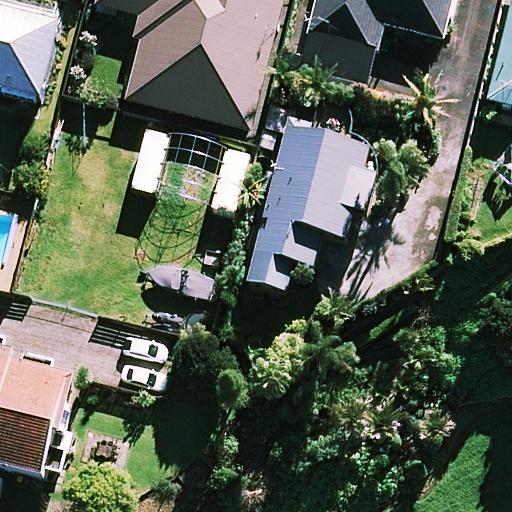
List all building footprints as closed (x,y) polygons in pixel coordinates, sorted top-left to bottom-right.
[(288,0),(103,0),(99,17),(147,29),(127,111),(253,143),(288,0)] [(458,0),(324,0),(315,43),(381,59),(386,38),(447,52),(458,0)] [(511,12),(488,113),(511,119),(511,12)] [(0,110),(45,122),(64,47),(0,30),(0,110)] [(386,174),(288,151),(253,305),(293,314),(299,287),(319,291),(327,257),(351,262),(359,231),(372,234),(386,174)] [(10,370),(14,354),(0,350),(0,485),(50,498),(76,394),(53,388),(57,373),(26,365),(24,373),(10,370)]
